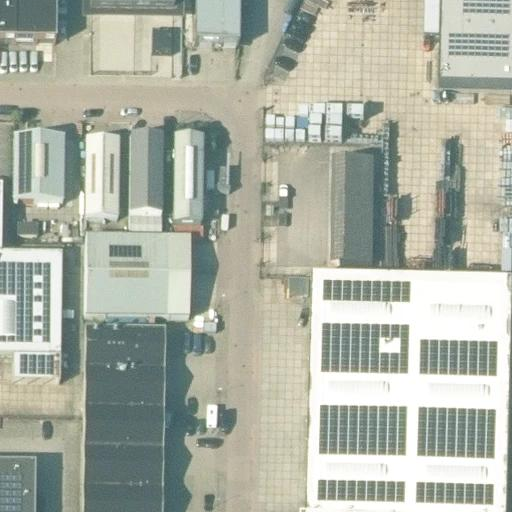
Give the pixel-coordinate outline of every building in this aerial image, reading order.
[(0,0),(0,44),(11,45),(13,45),(13,0),(0,0)] [(13,0),(13,45),(16,45),(31,45),(31,46),(36,46),(36,45),(51,46),(54,46),(54,43),(54,34),(54,0),(13,0)] [(172,14),(172,0),(90,0),(91,13),(172,14)] [(238,0),(194,0),(194,48),(238,49),(238,0)] [(511,92),(511,0),(441,0),(439,90),(511,92)] [(161,140),(129,140),(128,220),(160,220),(161,140)] [(62,142),(13,141),(12,206),(61,207),(62,142)] [(117,142),(85,142),(84,222),(116,222),(117,142)] [(201,142),(173,142),(172,229),(200,230),(201,142)] [(374,163),(339,163),(338,267),(373,267),(374,163)] [(36,238),(36,227),(17,226),(17,238),(36,238)] [(84,240),(83,313),(83,320),(187,322),(188,242),(84,240)] [(0,358),(59,360),(60,257),(0,256),(0,358)] [(506,511),(511,323),(511,284),(311,280),(305,511),(506,511)] [(83,372),(163,373),(164,333),(161,333),(161,334),(83,332),(83,372)] [(163,373),(83,372),(82,412),(162,413),(163,373)] [(162,413),(82,412),(82,451),(162,453),(162,413)] [(162,453),(82,451),(81,491),(161,493),(162,453)] [(33,511),(34,468),(0,467),(0,511),(33,511)] [(160,511),(161,493),(81,491),(80,511),(160,511)]
